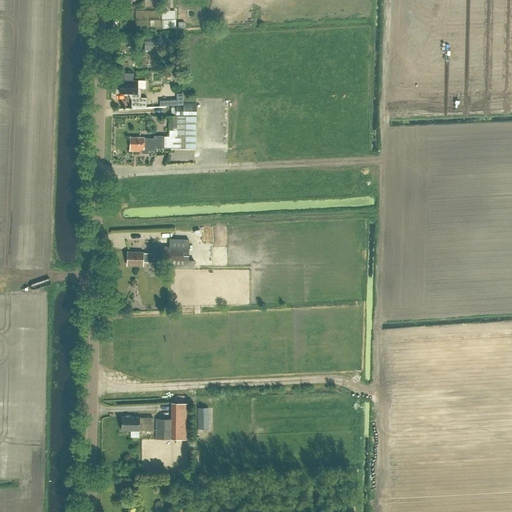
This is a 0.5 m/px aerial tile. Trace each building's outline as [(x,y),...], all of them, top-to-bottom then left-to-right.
[(160,19),(174,18),(173,10),(160,11),(160,19)] [(174,19),(161,19),(161,28),(174,27),(174,19)] [(151,45),(163,45),(163,39),(145,38),(144,51),(151,51),(151,45)] [(146,98),(140,98),(140,88),(145,88),(145,80),(137,80),(137,81),(132,81),(132,73),(125,73),(123,74),(123,81),(120,81),(120,94),(131,94),(131,107),(146,107),(146,98)] [(194,149),(195,103),(182,103),(182,106),(175,106),(175,116),(167,116),(167,136),(154,136),(154,139),(144,138),(130,138),(129,151),(143,151),(143,155),(148,155),(148,150),(154,150),(154,148),(164,148),(194,149)] [(188,267),(188,239),(169,239),(169,247),(154,247),(154,253),(144,253),(127,252),(127,265),(143,265),(143,262),(153,262),(153,263),(169,263),(169,267),(188,267)] [(197,408),(197,428),(208,428),(207,408),(197,408)] [(139,418),(139,417),(122,417),(122,430),(139,430),(153,430),(153,418),(139,418)] [(155,439),(171,439),(171,419),(156,419),(155,439)] [(171,419),(171,439),(184,439),(184,419),(172,419),(171,419)]
